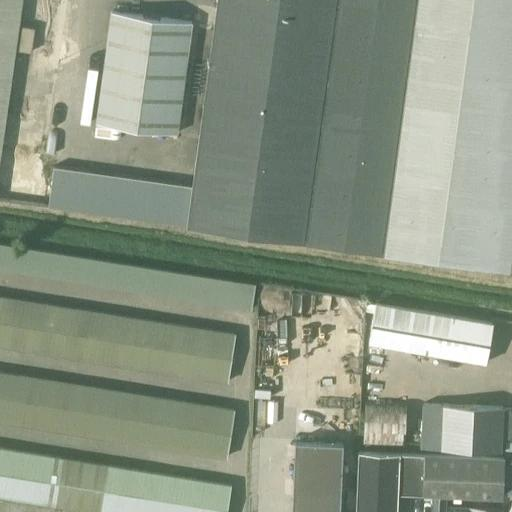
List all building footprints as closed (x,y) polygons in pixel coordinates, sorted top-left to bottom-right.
[(21,0),(0,0),(0,150),(0,149),(21,0)] [(217,0),(192,185),(54,166),(49,205),(388,252),(422,0),(217,0)] [(511,0),(422,0),(388,252),(508,269),(511,239),(511,207),(511,199),(511,0)] [(111,10),(95,122),(176,133),(191,21),(111,10)] [(31,52),(35,28),(21,26),(17,50),(31,52)] [(256,283),(0,242),(0,269),(251,310),(256,283)] [(235,333),(0,296),(0,345),(228,382),(235,333)] [(368,342),(486,362),(493,323),(375,302),(368,342)] [(0,421),(226,457),(234,409),(0,371),(0,421)] [(511,409),(502,409),(502,406),(423,403),(421,448),(500,451),(500,438),(511,438),(511,409)] [(291,511),(339,511),(343,443),(295,440),(291,511)] [(0,497),(93,511),(226,511),(231,485),(0,447),(0,497)] [(397,511),(398,494),(503,499),(504,457),(358,450),(355,511),(397,511)] [(444,511),(445,497),(432,496),(431,511),(444,511)]
